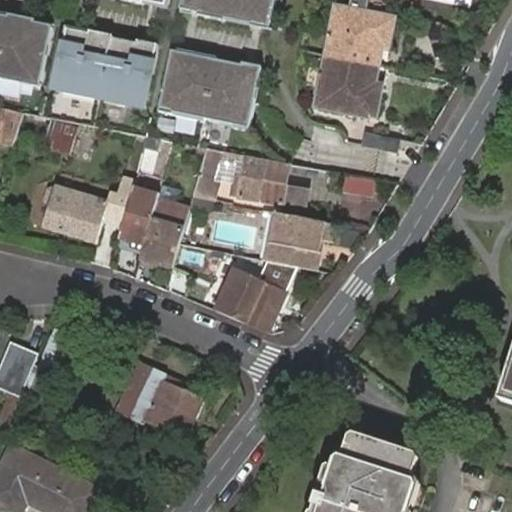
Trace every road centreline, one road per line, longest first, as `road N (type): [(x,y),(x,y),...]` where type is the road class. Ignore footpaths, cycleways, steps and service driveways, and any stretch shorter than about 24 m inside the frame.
road 1 (residential): [(511,62),(426,213),(284,372)]
road 2 (residential): [(284,372),(105,286),(31,265)]
road 3 (residential): [(284,372),(192,511)]
